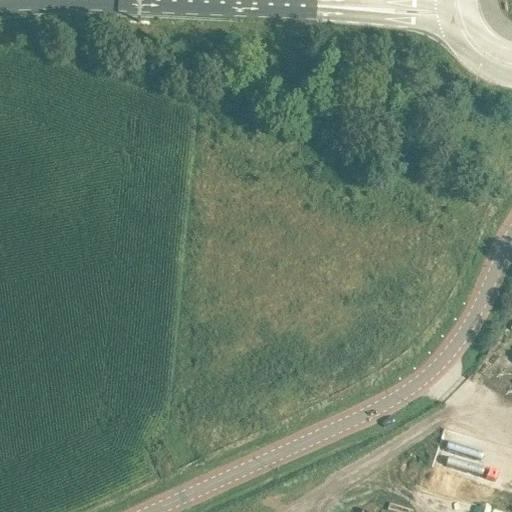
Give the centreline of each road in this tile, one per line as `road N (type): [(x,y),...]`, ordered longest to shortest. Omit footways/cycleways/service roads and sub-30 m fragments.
road 1 (unclassified): [(150,511),(403,392),(468,326),(511,234)]
road 2 (primary): [(166,0),(370,9)]
